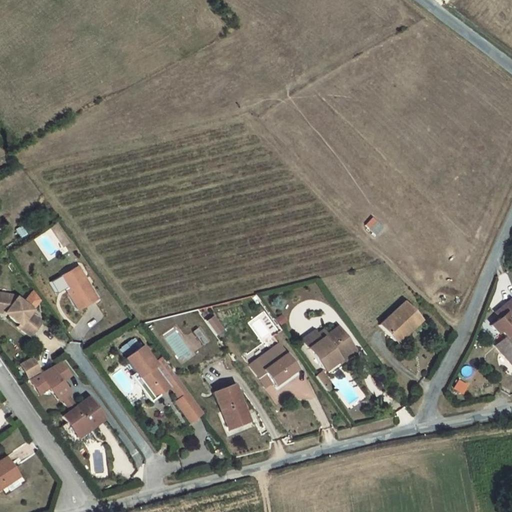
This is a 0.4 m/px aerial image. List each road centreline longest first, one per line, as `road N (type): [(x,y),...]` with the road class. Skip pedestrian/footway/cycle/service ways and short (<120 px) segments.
road 1 (unclassified): [(106,511),(418,432)]
road 2 (unclassified): [(418,432),(511,225)]
road 3 (residential): [(86,511),(0,383)]
